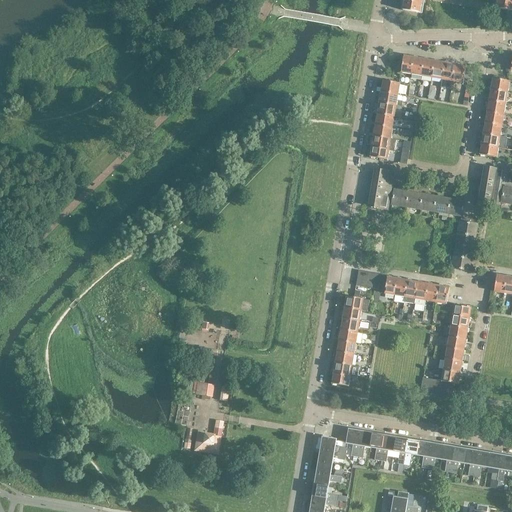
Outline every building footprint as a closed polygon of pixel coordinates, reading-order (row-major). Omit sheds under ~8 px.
[(420,13),(422,0),(405,0),(403,11),(420,13)] [(511,11),(511,0),(498,0),(497,9),(511,11)] [(411,74),(414,58),(404,56),(401,73),(411,74)] [(422,76),(424,60),(414,58),(411,74),(422,76)] [(432,78),(435,61),(424,60),(422,76),(432,78)] [(442,80),(445,63),(435,61),(432,78),(442,80)] [(453,81),(456,65),(445,63),(442,80),(453,81)] [(463,83),(466,67),(456,65),(453,81),(463,83)] [(508,93),(510,82),(493,79),(491,90),(508,93)] [(398,95),(400,84),(384,81),(382,92),(398,95)] [(506,104),(508,93),(491,90),(489,101),(506,104)] [(396,106),(398,95),(382,92),(380,103),(396,106)] [(504,115),(506,104),(489,101),(487,112),(504,115)] [(394,117),(396,106),(380,103),(378,114),(394,117)] [(502,126),(504,115),(487,112),(486,123),(502,126)] [(393,128),(394,117),(378,114),(376,125),(393,128)] [(500,137),(502,126),(486,123),(484,134),(500,137)] [(391,139),(393,128),(376,125),(374,136),(391,139)] [(498,148),(500,137),(484,134),(482,145),(498,148)] [(389,150),(391,139),(374,136),(372,147),(389,150)] [(497,158),(498,148),(482,145),(480,155),(497,158)] [(387,160),(389,150),(372,147),(371,157),(387,160)] [(381,177),(378,177),(375,176),(374,182),(386,184),(386,181),(387,178),(384,178),(381,177)] [(495,185),(495,182),(483,180),(482,186),(494,188),(495,185)] [(511,203),(511,189),(504,188),(502,202),(511,203)] [(406,207),(409,193),(394,190),(392,204),(406,207)] [(492,200),(493,197),(493,194),(481,192),(479,192),(479,193),(481,193),(479,204),(491,206),(492,203),(492,200)] [(420,209),(423,195),(409,193),(406,207),(420,209)] [(383,202),(383,199),(384,196),(372,194),(370,194),(370,195),(372,195),(370,206),(382,208),(382,205),(383,202)] [(434,211),(436,197),(423,195),(420,209),(434,211)] [(448,214),(450,200),(436,197),(434,211),(448,214)] [(462,215),(464,202),(450,200),(448,214),(461,216),(462,216),(462,215)] [(468,223),(465,222),(460,222),(458,233),(475,236),(477,225),(468,223)] [(473,248),(475,236),(458,233),(456,245),(473,248)] [(471,259),(473,248),(456,245),(455,256),(471,259)] [(469,271),(471,259),(455,256),(452,268),(469,271)] [(504,294),(507,277),(497,275),(494,292),(504,294)] [(387,282),(384,281),(381,281),(378,280),(374,280),(371,279),(368,279),(358,277),(357,280),(368,282),(371,282),(374,283),(377,283),(380,284),(384,284),(383,290),(385,291),(387,282)] [(397,279),(388,278),(388,277),(387,282),(385,291),(385,294),(395,296),(397,279)] [(405,297),(408,281),(397,279),(395,296),(405,297)] [(415,299),(418,283),(408,281),(405,297),(415,299)] [(426,301),(428,284),(418,283),(415,299),(426,301)] [(436,303),(439,286),(428,284),(426,301),(436,303)] [(447,304),(450,288),(439,286),(436,303),(447,304)] [(362,311),(363,299),(347,297),(345,308),(362,311)] [(470,318),(471,308),(455,305),(453,315),(470,318)] [(360,322),(362,311),(345,308),(343,319),(360,322)] [(468,329),(470,318),(453,315),(451,326),(468,329)] [(358,333),(360,322),(343,319),(341,330),(358,333)] [(466,340),(468,329),(451,326),(449,337),(466,340)] [(356,344),(358,333),(341,330),(339,341),(356,344)] [(464,351),(466,340),(449,337),(447,348),(464,351)] [(354,355),(356,344),(339,341),(338,352),(354,355)] [(462,362),(464,351),(447,348),(446,359),(462,362)] [(352,366),(354,355),(338,352),(336,363),(352,366)] [(460,373),(462,362),(446,359),(444,370),(460,373)] [(350,377),(352,366),(336,363),(334,374),(350,377)] [(458,385),(460,373),(444,370),(442,381),(442,382),(454,384),(458,385)] [(349,387),(350,377),(334,374),(332,384),(349,387)] [(210,397),(212,385),(198,383),(196,395),(210,397)] [(429,385),(426,384),(422,384),(421,387),(425,387),(428,388),(431,389),(435,389),(437,390),(441,390),(453,392),(453,389),(441,387),(438,387),(435,386),(432,386),(429,385)] [(226,402),(229,388),(223,387),(220,401),(226,402)] [(452,398),(453,392),(441,390),(440,396),(452,398)] [(222,429),(223,422),(215,420),(214,428),(222,429)] [(358,449),(361,432),(349,430),(347,443),(353,445),(352,449),(353,456),(357,457),(358,449)] [(371,448),(373,434),(361,432),(358,449),(357,457),(362,457),(364,451),(365,447),(371,448)] [(218,455),(221,437),(197,433),(194,451),(218,455)] [(380,461),(385,436),(373,434),(371,448),(377,449),(376,453),(376,460),(380,461)] [(394,451),(396,438),(385,436),(380,461),(385,461),(387,455),(388,451),(394,451)] [(334,452),(336,440),(337,440),(323,437),(321,450),(334,452)] [(404,465),(408,440),(396,438),(394,451),(400,452),(399,457),(399,464),(404,465)] [(417,455),(420,442),(408,440),(404,465),(408,465),(411,459),(411,454),(417,455)] [(429,458),(432,444),(420,442),(417,455),(424,457),(423,461),(423,468),(428,469),(429,458)] [(441,459),(443,446),(432,444),(429,458),(428,469),(432,469),(434,463),(435,458),(441,459)] [(451,472),(455,448),(443,446),(441,459),(447,460),(446,465),(446,472),(451,472)] [(464,463),(467,450),(455,448),(451,472),(455,473),(458,467),(459,462),(464,463)] [(332,464),(334,452),(321,450),(319,461),(332,464)] [(474,477),(478,452),(467,450),(464,463),(470,464),(469,469),(470,476),(474,477)] [(488,467),(490,454),(478,452),(474,477),(479,477),(481,471),(482,466),(488,467)] [(511,471),(511,465),(511,457),(490,454),(488,467),(499,469),(498,473),(497,481),(502,481),(504,475),(505,470),(511,471)] [(330,475),(332,464),(319,461),(317,473),(330,475)] [(334,476),(330,475),(317,473),(315,485),(329,487),(329,481),(334,482),(341,482),(342,477),(334,476)] [(328,493),(329,487),(315,485),(313,496),(338,501),(338,496),(332,494),(328,493)] [(407,506),(408,500),(407,500),(408,494),(399,492),(398,498),(394,497),(392,510),(405,511),(417,511),(417,509),(412,507),(407,506)] [(337,505),(338,501),(313,496),(311,508),(325,510),(326,504),(330,505),(337,505)]
